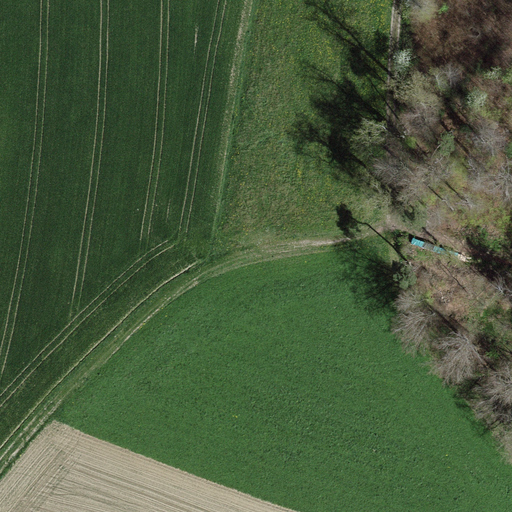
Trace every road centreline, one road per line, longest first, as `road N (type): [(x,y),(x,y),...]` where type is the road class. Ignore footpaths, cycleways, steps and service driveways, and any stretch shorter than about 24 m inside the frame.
road 1 (track): [(390,226),(266,251),(215,267),(166,296),(0,465)]
road 2 (track): [(390,226),(396,0)]
